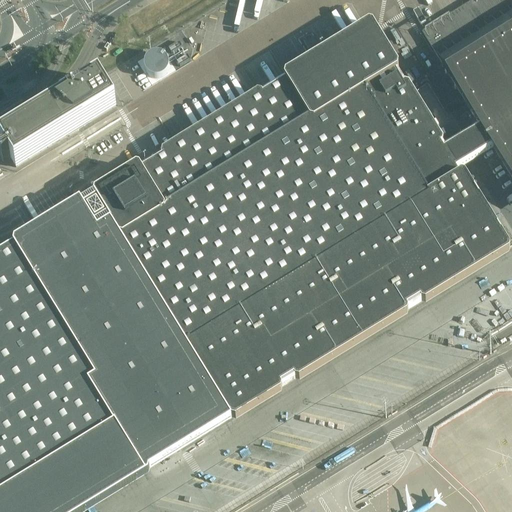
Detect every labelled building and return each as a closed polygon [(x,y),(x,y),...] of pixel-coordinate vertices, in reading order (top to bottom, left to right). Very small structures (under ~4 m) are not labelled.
[(511,0),(475,0),(422,33),(435,55),(480,127),(478,128),(493,151),(494,150),(511,179),(511,0)] [(95,194),(95,198),(232,421),(236,422),(281,394),(282,390),(296,382),(299,383),(407,317),(408,313),(422,305),(426,305),(509,254),(510,250),(465,177),(462,176),(459,171),(474,162),(493,151),(478,128),(459,140),(444,149),(442,146),(443,142),(409,86),(405,85),(398,73),(398,69),(373,27),(369,26),(286,77),(285,82),(262,95),(258,94),(163,153),(162,157),(146,167),(140,169),(137,169),(95,194)] [(152,75),(157,76),(161,75),(165,73),(168,69),(168,64),(168,60),(165,55),(161,53),(155,52),(151,53),(147,56),(145,60),(144,65),(145,69),(148,73),(152,75)] [(3,164),(10,159),(16,168),(67,137),(67,138),(78,131),(92,123),(91,122),(116,107),(100,80),(0,141),(0,142),(7,154),(0,158),(3,164)] [(150,471),(232,421),(95,198),(88,202),(82,205),(80,203),(15,243),(14,247),(0,255),(0,511),(88,511),(149,476),(150,471)]
